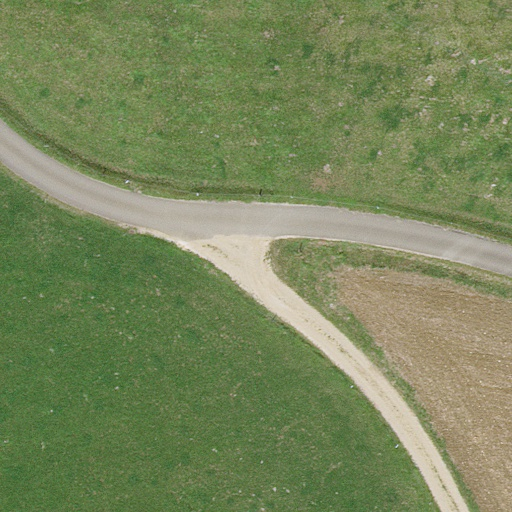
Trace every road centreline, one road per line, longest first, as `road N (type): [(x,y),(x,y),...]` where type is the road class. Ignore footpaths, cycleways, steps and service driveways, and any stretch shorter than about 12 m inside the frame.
road 1 (track): [(511,266),(431,243),(206,217),(85,192),(0,151)]
road 2 (track): [(206,217),(247,272),(352,364),(451,511)]
